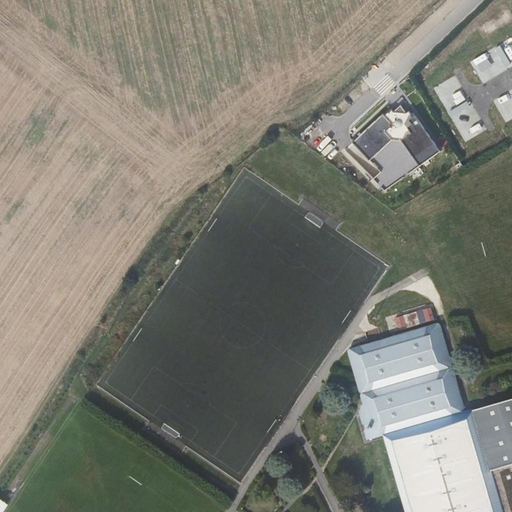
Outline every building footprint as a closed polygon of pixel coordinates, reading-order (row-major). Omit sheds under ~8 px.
[(494,49),(505,67),(511,64),(500,46),(494,49)] [(449,111),(452,116),(471,106),(468,101),(449,111)] [(393,123),(384,114),(354,142),(371,160),(394,139),(386,130),(393,123)] [(428,320),(425,307),(405,313),(409,326),(428,320)] [(511,511),(511,398),(465,412),(466,406),(455,369),(451,368),(451,362),(454,361),(440,320),(348,348),(361,389),(362,389),(364,393),(362,394),(364,402),(360,413),(367,441),(384,436),(405,511),(511,511)] [(0,509),(9,495),(0,489),(0,509)]
